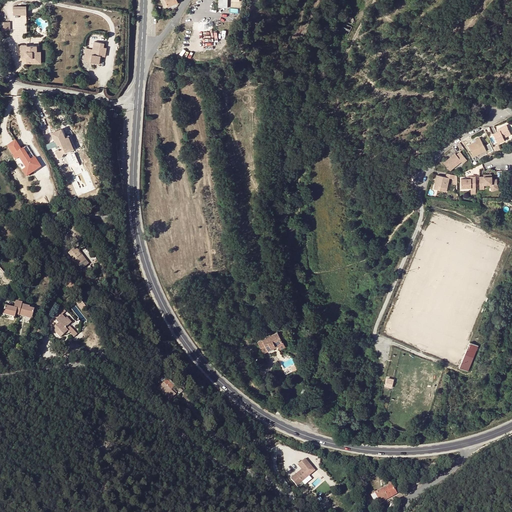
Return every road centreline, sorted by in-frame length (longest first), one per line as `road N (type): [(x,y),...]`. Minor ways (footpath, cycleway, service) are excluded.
road 1 (secondary): [(467,442),(401,451),(328,442),(286,428),(214,376),(162,303),(142,250),(134,196),(138,104)]
road 2 (unclassified): [(296,511),(258,475),(213,461),(86,365),(0,375)]
road 3 (unclassified): [(0,71),(32,87),(138,104)]
road 4 (unclassified): [(420,193),(438,151),(511,112)]
